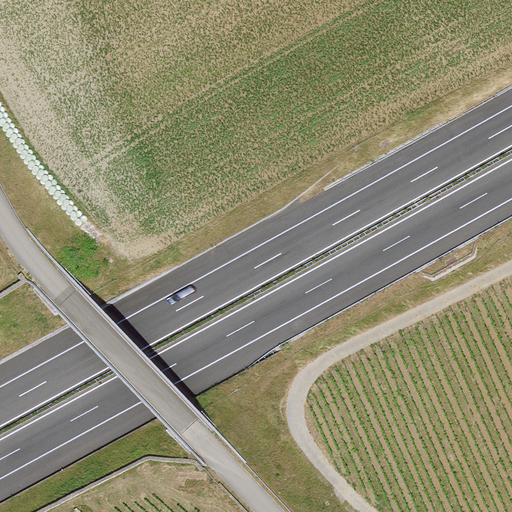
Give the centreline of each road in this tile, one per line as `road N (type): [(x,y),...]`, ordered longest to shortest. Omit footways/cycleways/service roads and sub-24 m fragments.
road 1 (motorway): [(0,460),(511,179)]
road 2 (motorway): [(511,123),(0,404)]
road 3 (unclassified): [(270,511),(64,299),(0,209)]
road 4 (track): [(371,511),(311,448),(297,403),(320,361),(511,268)]
